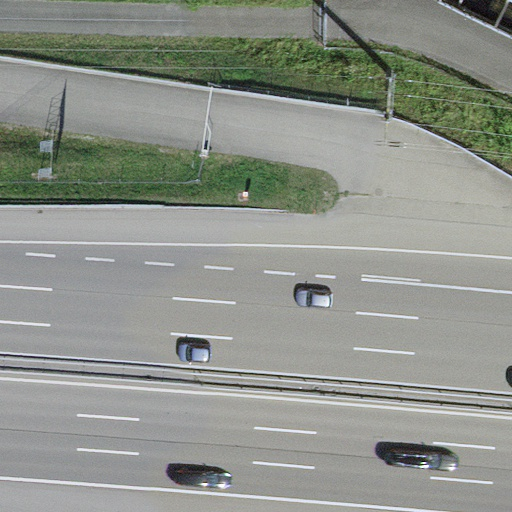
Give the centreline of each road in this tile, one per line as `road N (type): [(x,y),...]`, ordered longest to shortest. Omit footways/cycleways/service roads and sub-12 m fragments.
road 1 (motorway): [(0,428),(511,468)]
road 2 (motorway): [(511,342),(0,302)]
